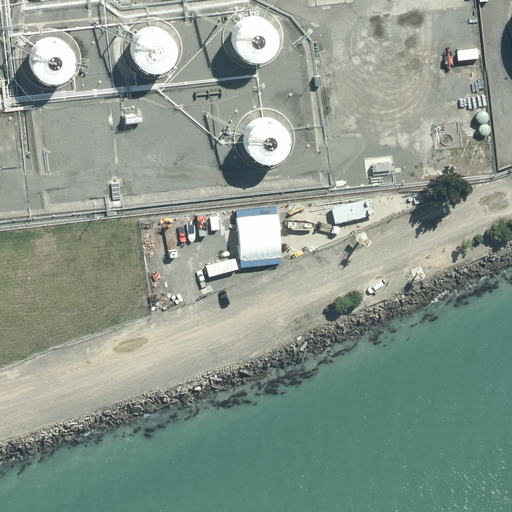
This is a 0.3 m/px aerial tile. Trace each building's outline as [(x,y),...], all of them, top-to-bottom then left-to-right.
[(257,58),(260,58),(262,57),(265,56),(267,54),(269,53),(271,51),(273,49),(274,46),(276,44),(276,41),(277,39),(277,36),(277,33),(277,30),(276,28),(275,25),(273,23),(272,21),(270,18),(268,17),(266,15),(263,14),(261,13),(258,12),(255,12),(253,12),(250,12),(247,12),(245,13),(242,14),(240,16),(238,18),(236,20),(234,22),(233,24),(232,27),(231,29),(230,32),(230,35),(230,37),(230,40),(231,43),(232,45),(233,48),(235,50),(237,52),(239,54),(241,55),(244,57),(246,58),(249,58),(251,59),(254,59),(257,58)] [(157,69),(160,69),(162,68),(165,67),(167,65),(169,64),(171,61),(173,59),(175,57),(176,54),(177,52),(177,49),(177,46),(177,44),(177,41),(176,38),(175,36),(174,33),(172,31),(170,29),(168,27),(166,26),(164,24),(161,23),(158,23),(156,22),(153,22),(150,23),(147,23),(145,24),(142,25),(140,27),(138,28),(136,30),(134,32),(133,35),(132,37),(131,40),(130,42),(130,45),(130,48),(131,51),(131,53),(132,56),(134,58),(135,61),(137,63),(139,64),(141,66),(144,67),(146,68),(149,69),(152,69),(155,70),(157,69)] [(52,79),(55,79),(57,78),(60,77),(62,75),(64,74),(66,72),(68,69),(70,67),(71,65),(71,62),(72,59),(72,57),(72,54),(72,51),(71,48),(70,46),(69,43),(67,41),(65,39),(63,37),(61,36),(59,35),(56,34),(53,33),(51,32),(48,32),(45,33),(42,33),(40,34),(37,35),(35,37),(33,38),(31,40),(29,42),(28,45),(27,47),(26,50),(25,53),(25,55),(25,58),(26,61),(26,64),(27,66),(29,68),(30,71),(32,73),(34,75),(36,76),(39,77),(41,79),(44,79),(47,79),(49,80),(52,79)] [(272,157),(275,157),(277,155),(279,154),(281,152),(283,151),(285,149),(286,146),(287,144),(288,141),(288,139),(289,136),(288,133),(288,131),(287,128),(286,126),(285,124),(284,121),(282,119),(280,118),(278,116),(275,115),(273,114),(271,113),(268,113),(265,113),(263,113),(260,114),(258,114),(255,116),(253,117),(251,119),(249,120),(247,123),(246,125),(245,127),(244,130),(244,132),(243,135),(243,137),(244,140),(244,143),(245,145),(247,148),(248,150),(250,152),(252,153),(254,155),(257,156),(259,157),(262,158),(264,158),(267,158),(269,158),(272,157)] [(224,211),(197,214),(198,218),(193,218),(194,227),(198,227),(201,253),(229,249),(226,226),(245,223),(244,215),(225,217),(224,211)] [(148,230),(149,230),(150,230),(151,230),(152,230),(152,229),(153,229),(154,228),(154,227),(155,227),(155,226),(156,225),(156,224),(156,223),(155,223),(155,222),(155,221),(154,220),(154,219),(153,219),(152,218),(151,218),(150,218),(149,218),(148,218),(147,218),(146,218),(146,219),(145,219),(145,220),(144,220),(144,221),(143,222),(143,223),(143,224),(143,225),(143,226),(144,226),(144,227),(144,228),(145,228),(145,229),(146,229),(147,230),(148,230)] [(258,243),(234,251),(238,261),(261,252),(258,243)] [(262,249),(266,263),(274,260),(270,246),(262,249)] [(220,259),(212,260),(214,279),(222,278),(220,259)] [(159,307),(160,307),(161,307),(162,307),(163,307),(164,307),(165,306),(166,305),(167,304),(167,303),(168,302),(168,301),(168,300),(168,299),(167,299),(167,298),(167,297),(166,297),(166,296),(165,296),(165,295),(164,295),(163,295),(163,294),(162,294),(161,294),(160,294),(159,294),(159,295),(158,295),(157,295),(157,296),(156,296),(156,297),(155,298),(155,299),(155,300),(155,301),(155,302),(155,303),(155,304),(156,304),(156,305),(157,305),(157,306),(158,306),(159,307)]
